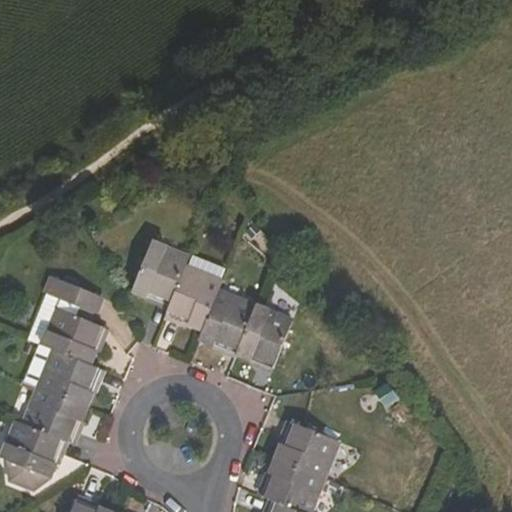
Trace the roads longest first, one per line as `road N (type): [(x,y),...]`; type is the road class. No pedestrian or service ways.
road 1 (track): [(455,0),(199,173),(0,232)]
road 2 (residential): [(202,478),(231,440),(226,409),(202,388),(171,387),(145,406),(137,434),(147,461)]
